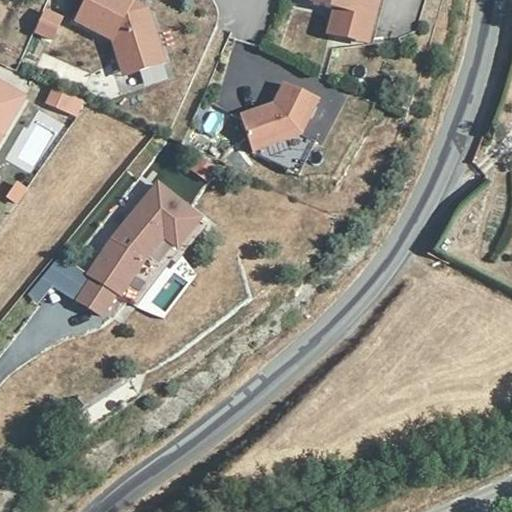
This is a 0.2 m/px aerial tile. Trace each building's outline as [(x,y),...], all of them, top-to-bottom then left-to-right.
[(114,42),(118,63),(134,59),(137,75),(160,70),(148,18),(137,13),(139,7),(124,0),(86,0),(75,24),(114,42)] [(306,0),(305,4),(326,10),(334,12),(327,35),(363,33),(371,0),(306,0)] [(334,12),(326,10),(321,33),(327,35),(334,12)] [(45,12),(34,34),(50,41),(60,19),(45,12)] [(363,33),(327,35),(323,49),(358,47),(363,33)] [(134,59),(118,63),(122,79),(137,75),(134,59)] [(233,109),(242,145),(293,128),(310,94),(277,76),(266,98),(233,109)] [(0,129),(22,93),(0,80),(0,129)] [(47,104),(65,112),(72,99),(53,90),(47,104)] [(293,128),(242,145),(291,168),(306,136),(293,128)] [(189,173),(208,181),(215,165),(196,157),(189,173)] [(121,235),(95,273),(100,277),(122,292),(142,305),(146,299),(171,318),(204,273),(179,255),(208,217),(166,183),(121,235)] [(122,292),(100,277),(84,300),(108,315),(122,292)]
